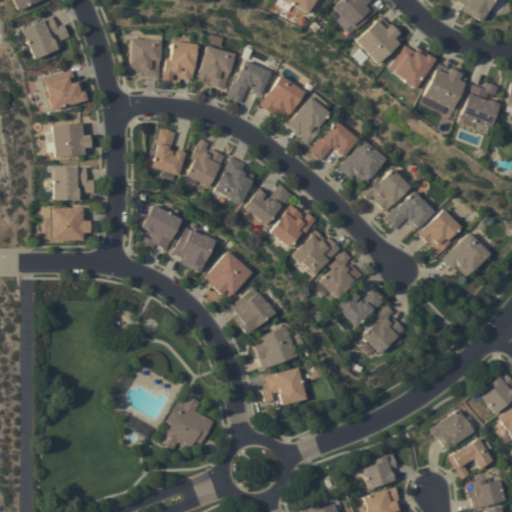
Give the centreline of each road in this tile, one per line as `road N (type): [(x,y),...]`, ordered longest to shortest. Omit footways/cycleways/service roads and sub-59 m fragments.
road 1 (residential): [(112,107),(174,107),(257,139),(388,269)]
road 2 (residential): [(233,440),(215,363),(167,301),(103,264),(13,263)]
road 3 (residential): [(511,310),(496,334),(433,386),(370,422),(277,457)]
road 4 (residential): [(77,0),(112,107),(103,264)]
road 5 (residential): [(277,457),(263,441),(243,437),(224,446),(214,474),(231,498),(260,500),(279,477),(277,457)]
road 6 (residential): [(402,0),(437,40),(479,50),(511,47)]
